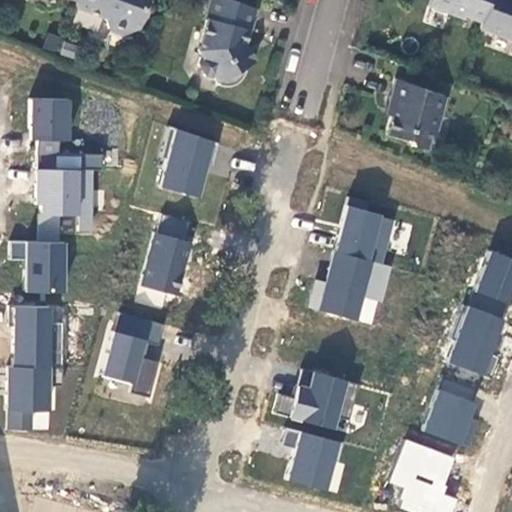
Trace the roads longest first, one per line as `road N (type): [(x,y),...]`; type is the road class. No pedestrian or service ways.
road 1 (residential): [(198,485),(336,0)]
road 2 (residential): [(198,485),(0,459)]
